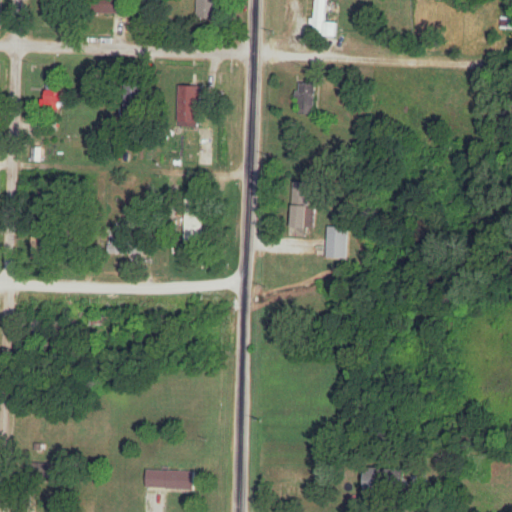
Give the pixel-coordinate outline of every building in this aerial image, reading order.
[(48,0),(48,11),(66,11),(65,0),(48,0)] [(127,14),(126,0),(99,0),(100,14),(127,14)] [(219,0),(197,0),(198,19),(220,19),(219,0)] [(327,0),(306,0),(306,31),(327,32),(327,0)] [(316,115),(316,83),(298,83),(298,115),(316,115)] [(66,104),(66,85),(48,85),(48,104),(66,104)] [(205,86),(180,86),(180,127),(205,127),(205,86)] [(293,183),(294,228),(313,228),(312,183),(293,183)] [(202,241),(202,200),(186,200),(186,241),(202,241)] [(348,227),(328,227),(328,259),(348,259),(348,227)] [(48,262),(48,237),(33,237),(33,262),(48,262)] [(144,245),(108,245),(108,255),(144,255),(144,245)] [(51,315),(33,315),(33,336),(50,336),(51,315)] [(92,318),(92,327),(121,327),(121,324),(129,324),(129,318),(92,318)] [(196,471),(147,471),(147,488),(196,489),(196,471)]
